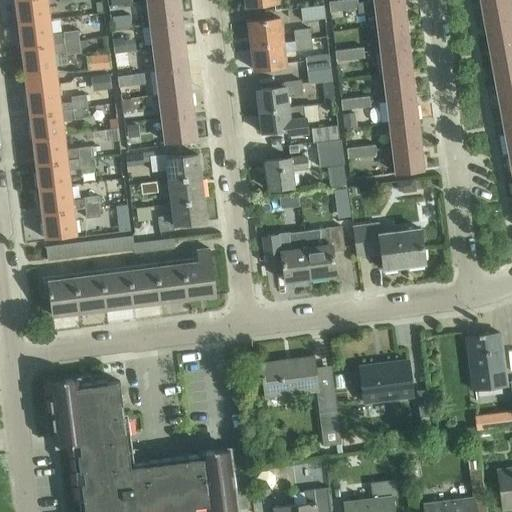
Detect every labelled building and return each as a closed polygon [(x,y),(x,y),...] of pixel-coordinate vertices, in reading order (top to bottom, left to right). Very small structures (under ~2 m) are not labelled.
[(14,0),(17,25),(49,20),(46,0),(14,0)] [(167,0),(148,3),(151,25),(182,21),(179,0),(167,0)] [(376,10),(378,27),(406,22),(403,0),(376,0),(375,0),(358,2),(329,5),(330,12),(358,9),(358,12),(376,10)] [(511,0),(482,0),(484,11),(511,7),(511,6),(511,0)] [(300,7),(302,21),(325,17),(323,4),(300,7)] [(484,11),(488,36),(511,32),(511,12),(511,7),(484,11)] [(129,15),(111,17),(112,30),(131,28),(129,15)] [(248,22),(251,45),(283,41),(280,18),(248,22)] [(17,25),(21,52),(80,45),(78,30),(51,33),(49,20),(17,25)] [(151,25),(154,47),(185,44),(182,21),(151,25)] [(378,27),(381,50),(409,47),(406,22),(378,27)] [(294,29),(296,39),(311,37),(310,27),(294,29)] [(511,32),(488,36),(493,60),(511,56),(511,32)] [(123,37),(112,38),(114,53),(124,51),(123,37)] [(311,37),(296,39),(297,50),(312,48),(311,37)] [(283,41),(251,45),(254,69),(286,65),(283,41)] [(154,47),(157,71),(188,68),(185,44),(154,47)] [(80,45),(21,52),(24,79),(56,75),(53,53),(60,53),(64,55),(81,53),(80,45)] [(334,50),(335,55),(364,52),(363,47),(334,50)] [(381,50),(384,75),(412,71),(409,47),(381,50)] [(124,51),(114,53),(115,66),(128,65),(126,51),(124,51)] [(364,52),(335,55),(336,61),(364,57),(364,52)] [(306,56),(308,69),(331,67),(329,53),(306,56)] [(107,54),(97,56),(99,70),(108,69),(107,54)] [(511,56),(493,60),(498,85),(511,81),(511,56)] [(331,67),(308,69),(309,83),(332,80),(331,67)] [(157,71),(160,95),(190,92),(188,68),(157,71)] [(384,75),(387,98),(414,94),(412,71),(384,75)] [(110,73),(90,75),(92,88),(111,86),(110,73)] [(25,83),(28,112),(88,105),(86,94),(71,96),(72,101),(60,103),(57,79),(25,83)] [(256,89),(259,110),(288,107),(287,96),(303,94),(301,80),(284,82),(285,86),(256,89)] [(511,81),(498,85),(502,109),(511,106),(511,81)] [(160,95),(162,118),(193,115),(190,92),(160,95)] [(387,98),(390,124),(418,121),(414,94),(387,98)] [(341,99),(342,104),(370,101),(369,95),(341,99)] [(132,98),(121,99),(122,111),(133,110),(132,98)] [(370,101),(342,104),(342,109),(370,106),(370,101)] [(28,112),(32,139),(64,135),(62,121),(89,117),(88,105),(28,112)] [(288,107),(259,110),(262,133),(290,129),(291,133),(307,131),(306,116),(304,105),(288,107)] [(511,106),(502,109),(506,134),(511,133),(511,106)] [(354,112),(343,113),(344,128),(356,126),(354,112)] [(193,115),(162,118),(165,142),(196,138),(193,115)] [(116,118),(109,119),(111,128),(118,128),(116,118)] [(390,124),(393,148),(420,145),(418,121),(390,124)] [(136,123),(126,124),(128,136),(138,135),(136,123)] [(312,128),(313,142),(340,139),(338,124),(312,128)] [(32,139),(35,165),(94,157),(93,146),(65,149),(64,135),(32,139)] [(340,139),(313,142),(316,142),(320,166),(344,163),(340,139)] [(297,144),(288,145),(289,152),(298,151),(297,144)] [(346,147),(347,153),(375,150),(374,144),(346,147)] [(420,145),(393,148),(396,172),(423,169),(420,145)] [(375,150),(347,153),(348,158),(376,155),(375,150)] [(126,155),(127,166),(144,164),(142,153),(126,155)] [(167,169),(168,180),(200,176),(198,155),(166,159),(165,155),(150,156),(152,171),(167,169)] [(265,161),(269,189),(294,186),(292,171),(307,169),(306,156),(265,161)] [(35,165),(38,191),(70,186),(68,169),(95,166),(94,157),(35,165)] [(168,180),(171,203),(203,199),(200,176),(168,180)] [(413,178),(395,180),(396,186),(402,192),(415,191),(413,178)] [(141,183),(142,193),(158,191),(156,181),(141,183)] [(38,191),(41,213),(73,209),(85,207),(100,206),(98,195),(83,196),(84,198),(72,199),(70,186),(38,191)] [(348,189),(334,191),(336,205),(350,203),(348,189)] [(299,196),(289,198),(290,207),(300,206),(299,196)] [(203,199),(171,203),(172,215),(158,217),(159,231),(174,229),(174,226),(206,222),(203,199)] [(127,202),(115,204),(117,217),(129,216),(127,202)] [(100,206),(85,207),(87,218),(101,216),(100,207),(100,206)] [(151,219),(150,206),(137,207),(138,220),(151,219)] [(73,209),(41,213),(44,238),(76,234),(74,220),(73,209)] [(354,226),(358,256),(382,253),(384,268),(425,263),(420,228),(380,233),(379,223),(354,226)] [(341,226),(304,230),(306,247),(310,279),(319,277),(336,275),(333,251),(344,250),(341,226)] [(304,230),(267,235),(267,236),(270,260),(283,259),(285,282),(310,279),(306,247),(304,230)] [(46,246),(48,261),(133,249),(134,253),(174,248),(172,238),(133,243),(132,235),(46,246)] [(196,251),(198,262),(48,281),(52,316),(215,295),(209,249),(196,251)] [(467,337),(474,389),(508,385),(500,332),(467,337)] [(265,397),(316,391),(323,445),(340,443),(336,409),(331,369),(316,371),(314,357),(261,363),(265,397)] [(360,367),(365,401),(414,395),(409,360),(360,367)] [(63,381),(49,382),(57,445),(71,443),(80,511),(229,511),(238,511),(237,508),(249,507),(242,449),(230,451),(230,449),(215,450),(215,449),(214,449),(214,450),(200,452),(200,454),(146,461),(145,459),(144,457),(144,456),(143,455),(142,454),(141,453),(140,453),(138,452),(137,451),(135,451),(132,451),(127,412),(123,413),(120,381),(108,383),(107,379),(79,383),(79,378),(64,380),(64,379),(63,379),(63,381)] [(418,390),(421,416),(433,415),(430,389),(418,390)] [(478,460),(468,461),(470,470),(479,469),(478,460)] [(415,480),(414,469),(404,469),(405,481),(415,480)] [(424,504),(425,511),(486,511),(481,469),(479,469),(470,470),(473,497),(424,504)] [(511,469),(498,471),(503,509),(511,507),(511,469)] [(372,498),(344,502),(345,511),(394,511),(392,497),(398,496),(396,479),(370,483),(372,498)] [(308,503),(276,507),(276,511),(330,511),(328,487),(306,490),(308,503)]
